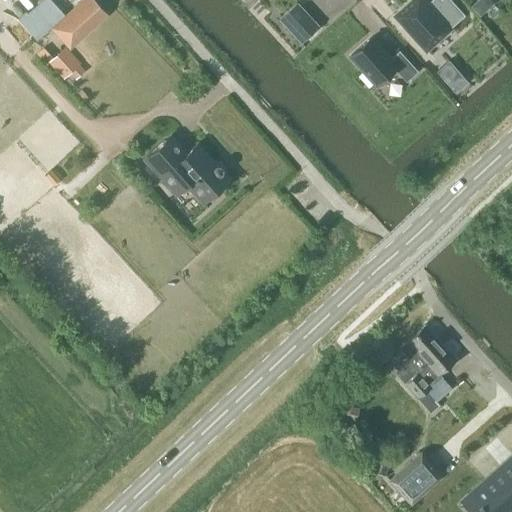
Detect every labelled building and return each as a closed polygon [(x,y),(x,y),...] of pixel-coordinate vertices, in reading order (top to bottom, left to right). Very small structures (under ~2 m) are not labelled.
[(108,14),(95,0),(79,0),(50,28),(69,49),(108,14)] [(424,0),(411,0),(395,15),(426,49),(465,14),(451,0),(429,0),(427,3),(424,0)] [(492,3),(489,0),(478,0),(472,6),(480,14),(492,3)] [(319,26),(297,2),(278,19),(300,43),(319,26)] [(370,37),(350,55),(376,84),(394,68),(406,81),(417,71),(399,50),(389,58),(370,37)] [(48,61),(64,78),(69,72),(76,79),(85,70),(79,64),(81,63),(65,45),(48,61)] [(467,81),(448,60),(436,71),(455,92),(467,81)] [(187,150),(170,132),(142,158),(176,196),(186,186),(202,204),(232,177),(225,170),(225,167),(221,161),(217,161),(198,140),(187,150)] [(51,171),(45,176),(53,185),(58,180),(51,171)] [(400,347),(409,358),(403,363),(404,364),(395,372),(418,398),(431,387),(427,383),(436,374),(437,375),(454,358),(424,324),(400,347)] [(359,408),(343,404),(340,419),(356,422),(359,408)] [(442,476),(421,452),(389,479),(410,503),(442,476)] [(511,456),(469,494),(484,511),(509,511),(511,510),(511,456)] [(374,470),(385,474),(388,465),(377,462),(374,470)]
